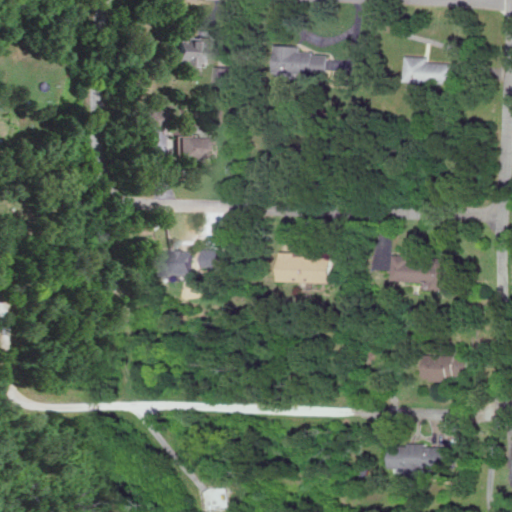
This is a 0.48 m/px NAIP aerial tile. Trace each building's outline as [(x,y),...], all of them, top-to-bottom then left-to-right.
[(211,60),(210,36),(176,37),(176,61),(211,60)] [(332,52),(304,51),(304,44),(279,44),(278,71),(331,72),(332,52)] [(434,55),(411,54),(410,80),(461,82),(462,62),(434,61),(434,55)] [(236,87),(236,66),(217,65),(217,86),(236,87)] [(166,107),(143,107),(143,124),(166,125),(166,107)] [(211,158),(212,136),(176,135),(175,157),(211,158)] [(198,248),(168,248),(168,273),(197,273),(198,248)] [(224,248),(207,248),(207,266),(225,266),(224,248)] [(335,254),(286,253),(285,280),(335,281),(335,254)] [(394,279),(426,280),(426,287),(454,288),(455,259),(414,258),(414,254),(395,253),(394,279)] [(102,291),(111,291),(111,275),(102,275),(102,291)] [(357,322),(368,324),(370,313),(358,311),(357,322)] [(427,378),(472,377),(472,354),(427,355),(427,378)] [(451,444),(395,444),(395,466),(411,466),(411,476),(427,476),(427,468),(451,468),(451,444)]
